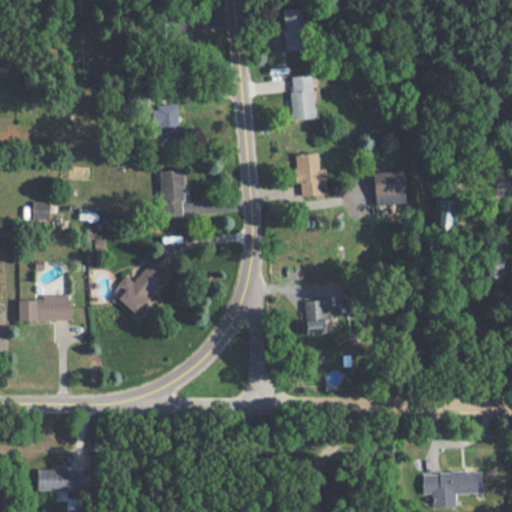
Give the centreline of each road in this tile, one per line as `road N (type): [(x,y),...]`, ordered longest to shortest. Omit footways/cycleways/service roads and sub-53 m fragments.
road 1 (residential): [(511,407),(128,403)]
road 2 (residential): [(0,404),(128,403),(164,391),(223,336),(245,288),(252,243)]
road 3 (residential): [(252,243),(231,0)]
road 4 (residential): [(258,404),(252,243)]
